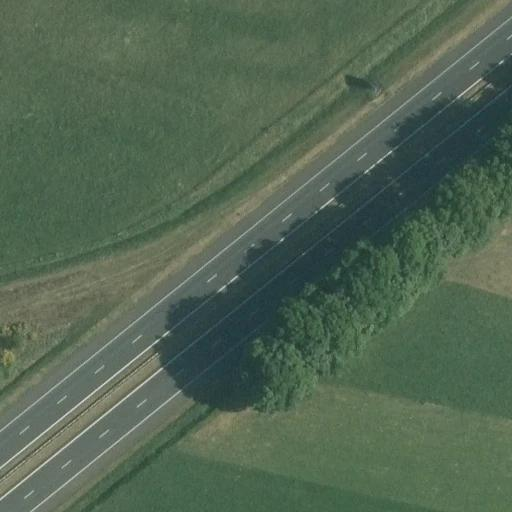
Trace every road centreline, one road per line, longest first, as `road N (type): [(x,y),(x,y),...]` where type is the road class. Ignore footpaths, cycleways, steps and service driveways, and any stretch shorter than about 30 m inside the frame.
road 1 (motorway): [(511,37),(0,450)]
road 2 (motorway): [(8,511),(511,104)]
